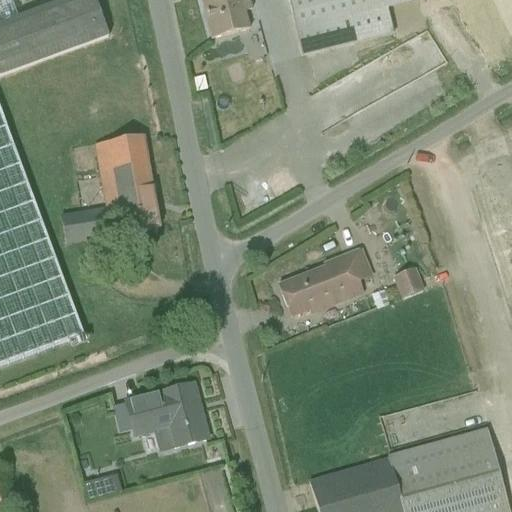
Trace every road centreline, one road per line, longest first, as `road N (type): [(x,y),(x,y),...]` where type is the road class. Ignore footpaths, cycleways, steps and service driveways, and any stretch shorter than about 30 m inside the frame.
road 1 (unclassified): [(511,91),(213,272)]
road 2 (unclassified): [(213,272),(155,0)]
road 3 (unclassified): [(0,418),(230,332)]
road 4 (unclassified): [(230,332),(276,511)]
